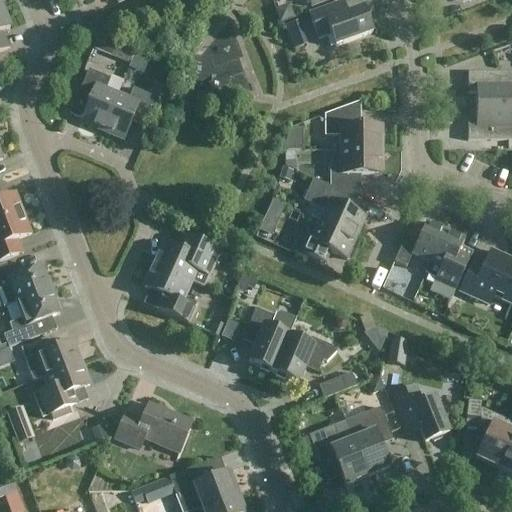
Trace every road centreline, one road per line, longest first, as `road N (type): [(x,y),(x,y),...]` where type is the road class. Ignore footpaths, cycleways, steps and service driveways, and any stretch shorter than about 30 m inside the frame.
road 1 (residential): [(286,511),(243,406),(124,355),(102,315)]
road 2 (residential): [(102,315),(143,231),(125,174),(64,142),(39,151)]
road 3 (residential): [(102,315),(39,151)]
road 4 (residential): [(402,0),(418,167)]
road 5 (residential): [(39,151),(27,105),(49,46),(33,0)]
road 6 (residential): [(418,167),(372,281)]
